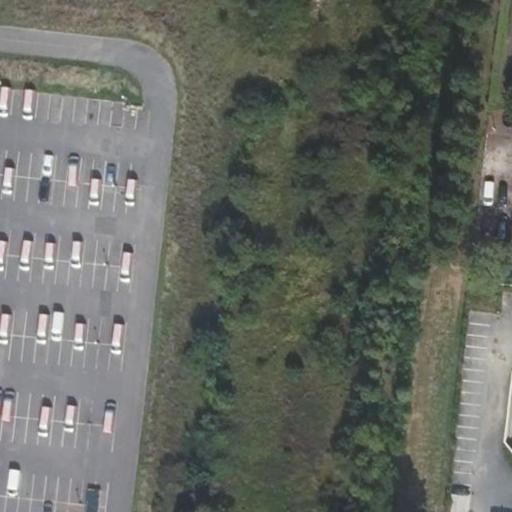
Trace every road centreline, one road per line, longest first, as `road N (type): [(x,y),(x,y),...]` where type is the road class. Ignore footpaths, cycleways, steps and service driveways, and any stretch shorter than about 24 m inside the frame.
road 1 (unknown): [(158,143),(0,126)]
road 2 (unknown): [(150,221),(0,206)]
road 3 (unknown): [(143,297),(0,285)]
road 4 (unknown): [(135,382),(0,371)]
road 5 (unknown): [(127,465),(0,456)]
